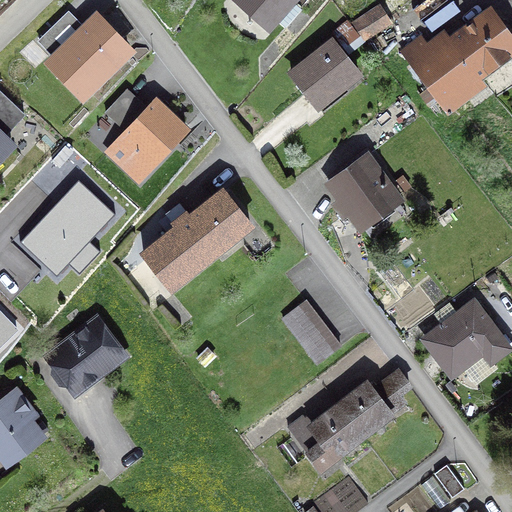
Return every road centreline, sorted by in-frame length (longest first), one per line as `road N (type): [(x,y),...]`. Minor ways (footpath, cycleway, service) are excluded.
road 1 (residential): [(221,121),(511,509)]
road 2 (residential): [(221,121),(127,0)]
